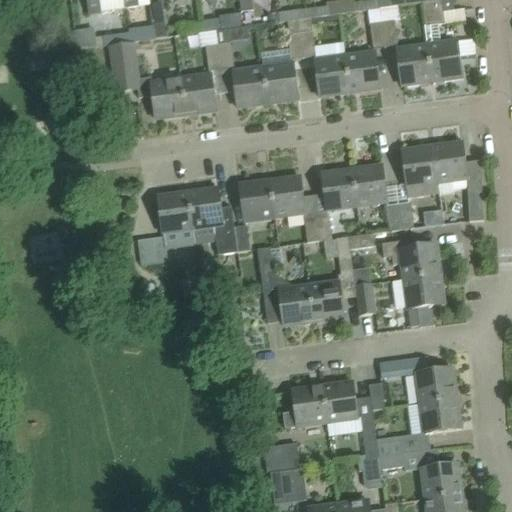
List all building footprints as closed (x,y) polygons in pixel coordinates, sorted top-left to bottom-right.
[(126,11),(124,0),(86,0),(89,16),(126,11)] [(124,0),(126,11),(141,9),(139,0),(124,0)] [(148,0),(153,41),(167,39),(162,0),(148,0)] [(239,0),(242,13),(254,12),(252,0),(239,0)] [(391,0),(392,8),(407,6),(406,0),(391,0)] [(451,0),(441,1),(443,12),(453,10),(451,0)] [(353,13),(352,5),(351,1),(317,5),(317,9),(315,10),(316,18),(353,13)] [(441,1),(421,4),(425,28),(440,26),(444,25),(443,12),(441,1)] [(353,13),(368,11),(379,10),(378,2),(352,5),(353,13)] [(392,8),(380,10),(386,50),(398,48),(394,22),(400,22),(398,7),(392,8)] [(298,21),(316,18),(315,10),(278,15),(279,23),(287,22),(298,21)] [(380,10),(368,11),(374,51),(386,50),(380,10)] [(279,23),(278,15),(268,16),(269,25),(279,23)] [(298,22),(300,35),(304,60),(316,58),(311,20),(298,22)] [(298,21),(287,22),(289,37),(300,35),(298,22),(298,21)] [(219,22),(204,24),(205,34),(220,32),(219,22)] [(204,24),(179,27),(180,37),(205,34),(204,24)] [(440,26),(425,28),(427,47),(432,84),(462,80),(457,43),(442,45),(440,26)] [(152,32),(129,34),(131,44),(134,43),(153,41),(152,32)] [(217,35),(222,70),(222,71),(235,70),(229,33),(217,35)] [(131,44),(129,34),(104,38),(105,47),(131,44)] [(222,71),(222,70),(218,47),(217,35),(205,36),(209,73),(222,71)] [(304,60),(300,35),(289,37),(292,62),(304,60)] [(136,44),(112,48),(118,94),(141,90),(136,44)] [(432,84),(427,47),(397,51),(402,88),(432,84)] [(375,54),(345,58),(350,95),(380,91),(375,54)] [(350,95),(345,58),(315,63),(320,99),(350,95)] [(0,65),(0,82),(10,82),(9,65),(0,65)] [(293,66),(263,70),(268,106),(298,102),(293,66)] [(268,106),(263,70),(233,74),(238,110),(268,106)] [(181,81),(186,117),(216,113),(211,77),(181,81)] [(151,85),(156,121),(186,117),(181,81),(151,85)] [(484,223),(482,193),(481,162),(465,165),(462,145),(432,149),(439,197),(441,196),(440,188),(452,186),(453,192),(468,191),(468,194),(469,224),(484,223)] [(439,197),(432,149),(402,153),(409,201),(439,197)] [(382,168),(352,172),(357,210),(387,206),(382,168)] [(352,172),(322,176),(327,214),(357,210),(352,172)] [(270,183),(275,220),(305,216),(309,244),(320,243),(317,218),(314,198),(303,199),(300,179),(270,183)] [(270,183),(240,187),(245,225),(275,220),(270,183)] [(218,190),(188,195),(195,248),(196,248),(194,231),(216,228),(219,257),(238,254),(235,229),(231,208),(221,210),(218,190)] [(164,239),(152,240),(156,265),(168,264),(167,252),(195,248),(188,195),(158,199),(164,239)] [(412,206),(399,207),(403,232),(415,230),(412,206)] [(403,232),(399,207),(387,209),(390,234),(403,232)] [(329,216),(317,218),(320,243),(333,241),(329,216)] [(247,227),(235,229),(238,254),(250,252),(247,227)] [(374,235),(349,239),(350,252),(375,248),(374,235)] [(339,277),(340,284),(354,282),(350,252),(349,239),(337,241),(342,277),(339,277)] [(156,265),(152,240),(139,242),(142,267),(156,265)] [(404,282),(440,277),(436,246),(413,249),(412,242),(382,246),(384,259),(392,258),(393,268),(402,267),(404,282)] [(258,251),(261,276),(274,275),(270,250),(258,251)] [(440,277),(404,282),(408,311),(417,310),(444,306),(440,277)] [(222,296),(239,295),(243,294),(241,278),(229,280),(220,281),(222,296)] [(135,293),(149,303),(158,290),(145,280),(135,293)] [(339,284),(309,288),(314,324),(344,320),(341,300),(339,284)] [(356,288),(360,318),(375,316),(371,286),(356,288)] [(314,324),(309,288),(279,292),(284,328),(314,324)] [(417,310),(408,311),(410,329),(419,328),(417,310)] [(417,375),(429,374),(428,360),(407,363),(408,373),(411,376),(417,376),(417,375)] [(388,365),(380,366),(382,380),(390,379),(388,365)] [(417,376),(421,406),(457,401),(453,370),(429,374),(417,375),(417,376)] [(353,384),(323,388),(328,427),(358,423),(358,421),(355,401),(353,384)] [(369,387),(371,399),(372,413),(373,413),(385,411),(382,386),(369,387)] [(328,427),(323,388),(293,392),(296,414),(298,429),(298,431),(328,427)] [(371,399),(355,401),(358,421),(361,420),(362,424),(374,422),(373,413),(372,413),(371,399)] [(457,401),(421,406),(425,436),(461,431),(457,401)] [(296,414),(283,415),(285,430),(298,429),(296,414)] [(363,436),(366,461),(379,459),(377,447),(377,446),(376,434),(374,422),(362,424),(363,436)] [(402,443),(377,446),(377,447),(379,459),(403,456),(402,443)] [(297,445),(284,447),(288,472),(300,470),(297,445)] [(267,474),(288,472),(284,447),(264,450),(267,474)] [(403,456),(379,459),(380,471),(405,468),(403,456)] [(366,461),(358,462),(359,474),(368,473),(370,486),(382,484),(380,471),(379,459),(366,461)] [(422,471),(426,501),(462,496),(458,466),(422,471)] [(307,502),(302,470),(270,475),(275,507),(307,502)] [(464,511),(462,496),(426,501),(427,511),(464,511)] [(416,511),(425,511),(425,501),(416,501),(416,511)] [(370,511),(369,503),(338,507),(339,511),(370,511)]
